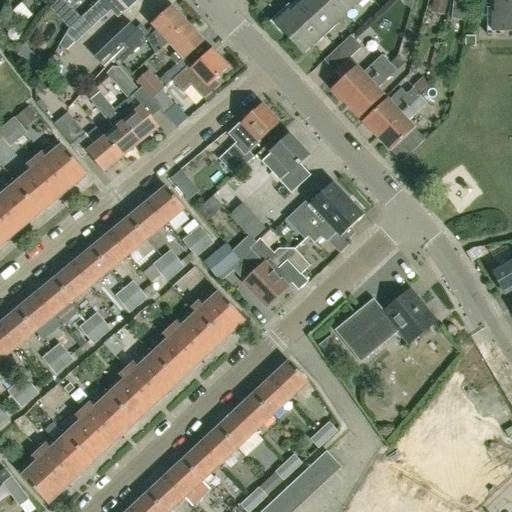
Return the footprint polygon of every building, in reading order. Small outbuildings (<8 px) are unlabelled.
[(41,0),(49,8),(52,6),(58,0),(41,0)] [(122,14),(128,8),(136,0),(99,0),(80,18),(69,28),(68,30),(66,33),(76,43),(102,19),(111,11),(117,18),(122,14)] [(305,0),(288,16),(286,14),(275,23),(304,54),(314,45),(311,42),(335,20),(337,23),(356,6),(354,3),(356,0),(305,0)] [(444,16),(448,0),(433,0),(431,13),(444,16)] [(511,0),(495,0),(495,18),(492,18),(492,32),(511,31),(511,0)] [(135,30),(121,44),(125,49),(116,57),(121,63),(147,39),(156,53),(167,41),(168,42),(188,23),(172,5),(151,24),(157,30),(153,34),(142,23),(135,30)] [(120,45),(121,44),(135,30),(124,18),(109,32),(120,45)] [(189,65),(184,60),(204,41),(188,23),(168,42),(176,51),(170,57),(176,64),(163,75),(170,82),(173,80),(180,73),(189,65)] [(351,36),(325,61),(335,72),(361,47),(351,36)] [(476,47),(476,37),(466,37),(466,47),(476,47)] [(190,64),(189,65),(180,73),(173,80),(183,91),(190,84),(204,100),(220,85),(215,80),(228,67),(227,66),(229,63),(222,57),(220,58),(212,49),(193,67),(190,64)] [(47,69),(32,53),(22,62),(38,78),(47,69)] [(333,89),(347,104),(390,63),(383,56),(363,74),(356,67),(333,89)] [(390,63),(347,104),(360,118),(384,96),(377,89),(397,71),(390,63)] [(129,97),(139,90),(119,67),(112,67),(107,73),(129,97)] [(150,100),(151,99),(162,90),(165,88),(150,70),(136,82),(150,100)] [(423,78),(414,87),(420,94),(429,85),(423,78)] [(49,89),(42,81),(35,88),(42,96),(49,89)] [(387,99),(363,121),(378,137),(421,96),(413,88),(394,106),(387,99)] [(151,99),(166,115),(177,105),(162,90),(151,99)] [(115,128),(105,136),(122,157),(140,142),(114,110),(100,93),(92,100),(115,128)] [(421,96),(378,137),(391,151),(404,138),(415,149),(425,139),(419,133),(409,122),(428,104),(421,96)] [(85,100),(74,108),(90,128),(100,120),(85,100)] [(114,110),(140,142),(159,127),(142,106),(134,113),(125,101),(114,110)] [(262,104),(254,111),(239,126),(256,144),(279,122),(262,104)] [(104,172),(106,170),(122,157),(105,136),(95,144),(68,113),(55,124),(72,144),(79,152),(83,158),(89,154),(104,172)] [(0,133),(11,146),(26,132),(23,127),(14,117),(0,129),(0,133)] [(263,161),(281,180),(291,171),(291,172),(309,155),(291,134),(272,152),(263,161)] [(235,175),(254,157),(239,141),(220,159),(235,175)] [(73,185),(86,174),(63,145),(47,158),(43,153),(35,159),(63,193),(64,193),(62,191),(71,184),(72,186),(73,185)] [(63,194),(63,193),(35,159),(28,166),(32,171),(16,184),(40,212),(53,202),(54,201),(52,199),(61,192),(63,194)] [(182,171),(172,179),(178,186),(188,178),(182,171)] [(334,183),(312,204),(308,200),(290,217),(300,228),(309,237),(349,199),(334,183)] [(1,196),(0,195),(0,210),(17,231),(18,231),(16,229),(25,222),(26,224),(27,223),(40,212),(16,184),(1,196)] [(148,202),(166,223),(185,208),(167,186),(148,202)] [(213,196),(197,211),(208,221),(223,206),(213,196)] [(315,244),(322,237),(325,241),(328,241),(337,233),(341,237),(365,215),(349,199),(309,237),(315,244)] [(129,217),(147,239),(166,223),(148,202),(129,217)] [(253,240),(266,228),(242,203),(230,215),(253,240)] [(17,232),(17,231),(0,210),(0,245),(7,240),(8,239),(6,238),(15,230),(17,232)] [(111,233),(129,254),(147,239),(129,217),(111,233)] [(197,256),(214,243),(208,235),(200,226),(183,240),(189,248),(197,256)] [(92,248),(110,270),(129,254),(111,233),(92,248)] [(253,253),(263,264),(265,263),(269,258),(274,254),(260,239),(250,250),(253,253)] [(217,278),(240,260),(226,245),(204,262),(217,278)] [(73,263),(91,285),(110,270),(92,248),(73,263)] [(278,267),(287,260),(297,251),(295,249),(278,250),(274,254),(269,258),(278,267)] [(163,257),(176,273),(184,267),(179,260),(170,251),(163,257)] [(278,267),(292,282),(310,265),(297,251),(287,260),(278,267)] [(176,273),(163,257),(154,265),(162,275),(167,281),(176,273)] [(511,259),(492,272),(505,293),(511,288),(511,259)] [(55,279),(73,300),(91,285),(73,263),(55,279)] [(278,294),(287,286),(265,263),(263,264),(244,282),(266,306),(267,305),(275,305),(278,302),(278,294)] [(73,300),(55,279),(36,294),(54,316),(56,314),(63,323),(80,309),(73,300)] [(125,288),(138,304),(146,297),(142,292),(133,282),(125,288)] [(138,304),(125,288),(116,295),(124,305),(130,312),(138,304)] [(412,339),(413,340),(436,321),(411,290),(384,312),(373,299),(335,331),(360,363),(397,333),(406,344),(412,339)] [(204,306),(200,302),(193,309),(197,313),(221,339),(230,331),(231,333),(232,332),(245,320),(219,292),(204,306)] [(18,310),(35,331),(54,316),(36,294),(18,310)] [(0,324),(0,326),(17,347),(35,331),(18,310),(0,324)] [(89,320),(102,336),(110,329),(97,313),(89,320)] [(223,341),(221,339),(197,313),(182,326),(178,322),(171,329),(201,361),(200,359),(208,351),(210,353),(211,352),(222,341),(222,342),(223,341)] [(89,320),(80,327),(87,337),(94,344),(102,336),(89,320)] [(0,360),(17,347),(0,326),(0,360)] [(201,361),(171,329),(164,335),(168,339),(153,354),(179,381),(191,370),(192,369),(190,368),(199,360),(201,362),(201,361)] [(126,347),(115,335),(104,345),(115,357),(126,347)] [(328,355),(339,346),(332,337),(320,346),(328,355)] [(51,351),(65,367),(74,360),(67,351),(60,344),(51,351)] [(51,351),(44,357),(43,358),(49,367),(56,373),(65,367),(51,351)] [(167,393),(179,381),(153,354),(139,367),(135,363),(127,370),(157,402),(158,401),(156,400),(165,392),(166,394),(167,393)] [(271,378),(290,398),(308,382),(289,361),(271,378)] [(451,413),(491,389),(479,368),(439,392),(451,413)] [(157,402),(127,370),(120,376),(124,380),(109,394),(135,422),(147,411),(148,411),(148,410),(147,408),(155,401),(157,402)] [(16,384),(30,400),(39,393),(25,377),(16,384)] [(254,394),(273,415),(290,398),(271,378),(254,394)] [(30,400),(16,384),(8,391),(16,401),(22,407),(30,400)] [(464,434),(504,410),(491,389),(451,413),(464,434)] [(95,408),(91,403),(83,410),(114,443),(114,442),(113,440),(121,432),(123,434),(123,433),(135,422),(109,394),(95,408)] [(236,411),(255,431),(273,415),(254,394),(236,411)] [(0,425),(10,417),(5,411),(0,405),(0,425)] [(113,443),(114,443),(83,410),(77,416),(81,421),(65,435),(92,463),(104,451),(104,452),(105,451),(103,449),(112,441),(113,443)] [(511,424),(504,410),(464,434),(476,455),(511,433),(511,424)] [(218,427),(237,448),(255,431),(236,411),(218,427)] [(320,430),(328,439),(337,431),(329,422),(320,430)] [(237,448),(218,427),(201,444),(220,464),(237,448)] [(328,439),(320,430),(311,439),(319,448),(328,439)] [(400,431),(394,441),(400,445),(407,435),(400,431)] [(511,433),(476,455),(488,476),(511,462),(511,433)] [(80,474),(92,463),(65,435),(51,448),(47,444),(40,451),(68,482),(70,484),(71,483),(69,481),(77,473),(79,475),(80,474)] [(253,463),(271,445),(261,435),(243,453),(253,463)] [(183,460),(202,481),(220,464),(201,444),(183,460)] [(60,490),(68,482),(40,451),(33,457),(37,462),(22,476),(48,504),(60,492),(61,491),(60,490)] [(433,451),(426,462),(433,466),(439,456),(433,451)] [(333,474),(340,467),(326,452),(318,459),(333,474)] [(285,463),(293,472),(302,463),(294,455),(285,463)] [(439,456),(433,466),(440,470),(446,460),(439,456)] [(325,482),(333,474),(318,459),(310,466),(325,482)] [(165,477),(184,497),(202,481),(183,460),(165,477)] [(293,472),(285,463),(276,471),(284,480),(293,472)] [(317,489),(325,482),(310,466),(302,474),(317,489)] [(309,496),(317,489),(302,474),(295,481),(309,496)] [(12,477),(8,480),(3,484),(11,495),(20,488),(12,477)] [(168,511),(184,497),(165,477),(148,493),(165,511),(168,511)] [(301,504),(309,496),(295,481),(287,489),(301,504)] [(482,482),(476,493),(483,497),(489,487),(482,482)] [(369,485),(351,511),(380,511),(390,498),(369,485)] [(249,496),(258,505),(267,496),(259,487),(249,496)] [(29,499),(20,488),(11,495),(19,506),(29,499)] [(293,511),(301,504),(287,489),(279,496),(293,511)] [(165,511),(148,493),(130,510),(132,511),(165,511)] [(249,511),(258,505),(249,496),(241,504),(247,511),(249,511)] [(279,511),(292,511),(293,511),(279,496),(271,503),(279,511)] [(390,498),(380,511),(409,511),(410,511),(390,498)] [(263,511),(264,511),(279,511),(271,503),(263,511)]
